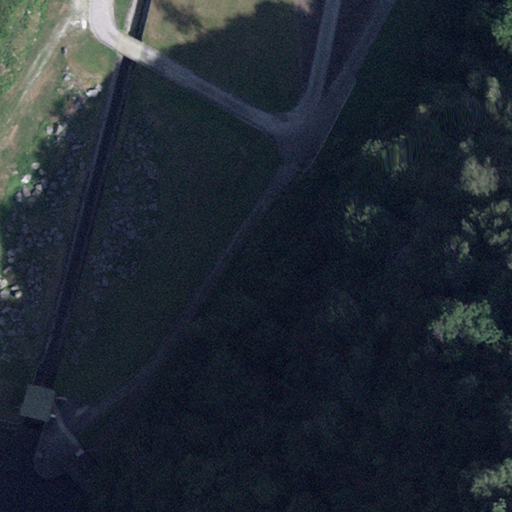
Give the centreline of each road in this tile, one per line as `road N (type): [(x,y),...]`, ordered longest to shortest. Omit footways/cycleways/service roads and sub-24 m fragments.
road 1 (track): [(387,0),(327,111),(167,350),(62,429)]
road 2 (track): [(304,145),(117,41),(102,23),(101,0)]
road 3 (track): [(102,23),(59,34),(0,124)]
road 4 (track): [(304,145),(333,0)]
